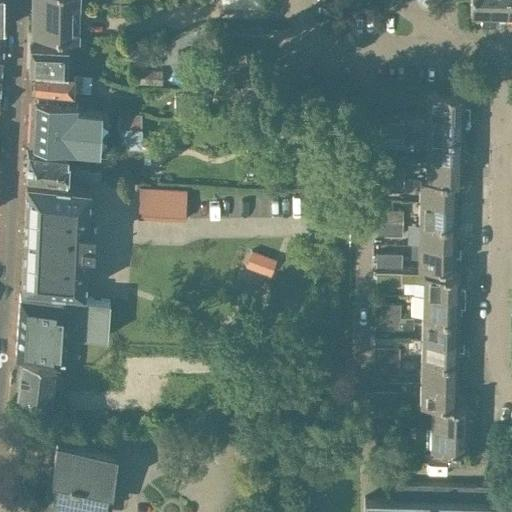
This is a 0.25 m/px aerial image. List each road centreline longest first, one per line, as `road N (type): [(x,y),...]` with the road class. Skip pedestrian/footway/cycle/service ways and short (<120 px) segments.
road 1 (residential): [(18,0),(0,308)]
road 2 (residential): [(511,390),(497,368),(501,108)]
road 3 (residential): [(299,0),(297,46),(449,51)]
